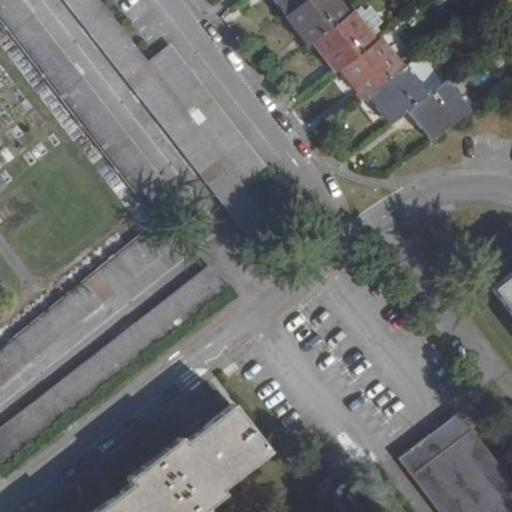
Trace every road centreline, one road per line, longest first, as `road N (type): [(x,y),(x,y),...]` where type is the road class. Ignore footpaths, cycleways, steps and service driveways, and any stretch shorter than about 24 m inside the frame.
road 1 (residential): [(360,235),(0,508)]
road 2 (residential): [(175,0),(360,235)]
road 3 (unknown): [(435,410),(493,373),(496,363),(386,218)]
road 4 (residential): [(511,191),(446,193),(360,235)]
